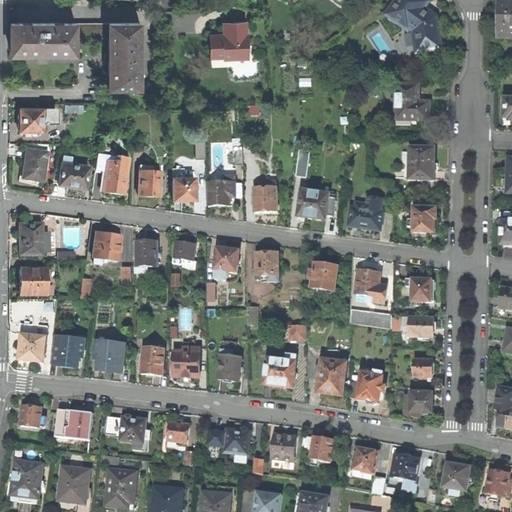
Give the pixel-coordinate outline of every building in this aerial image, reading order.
[(427,0),(397,0),(397,1),(387,14),(409,30),(410,28),(414,31),(417,52),(442,48),(437,17),(425,8),(430,2),(427,0)] [(511,2),(500,3),(499,38),(511,37),(511,2)] [(272,35),(285,34),(285,9),(272,9),(272,35)] [(210,35),(211,57),(223,56),(236,56),(236,59),(249,58),(248,34),(247,34),(246,22),(224,23),(224,30),(226,30),(226,37),(218,37),(218,35),(210,35)] [(75,53),(75,38),(75,23),(11,24),(11,54),(40,53),(47,53),(75,53)] [(108,35),(108,23),(75,23),(75,38),(108,38),(108,35)] [(108,23),(108,35),(110,35),(110,53),(111,53),(111,61),(110,61),(110,76),(110,87),(140,86),(140,23),(108,23)] [(417,85),(395,84),(394,127),(417,127),(417,121),(429,121),(429,111),(429,103),(417,103),(417,85)] [(41,124),(41,110),(19,111),(19,122),(19,133),(41,133),(41,124)] [(41,110),(41,124),(55,124),(55,110),(41,110)] [(205,141),(194,142),(195,159),(205,159),(205,141)] [(434,149),(409,148),(409,155),(403,154),(402,179),(408,179),(408,180),(432,181),(433,171),(434,171),(434,167),(434,164),(433,164),(434,149)] [(22,179),(43,182),(47,152),(26,150),(24,164),(22,179)] [(234,166),(243,166),(243,151),(233,151),(234,166)] [(115,162),(115,157),(97,155),(95,171),(104,172),(106,161),(115,162)] [(128,159),(115,157),(115,162),(106,161),(104,172),(102,193),(110,194),(123,195),(128,159)] [(71,165),(62,164),(61,164),(59,186),(67,187),(67,188),(73,189),(77,189),(86,190),(89,167),(71,165)] [(183,201),(194,201),(194,180),(183,180),(183,174),(178,174),(178,168),(172,168),(172,202),(183,201)] [(151,172),(139,172),(138,197),(150,197),(159,198),(160,188),(161,188),(161,180),(160,180),(160,172),(151,172)] [(221,207),(230,207),(230,197),(235,197),(235,176),(224,177),(224,183),(208,184),(208,208),(221,207)] [(266,213),(277,213),(275,182),(266,183),(266,189),(254,189),(254,214),(266,213)] [(326,216),(333,217),(336,199),(328,198),(329,195),(301,191),(297,217),(312,219),(325,221),(326,216)] [(367,229),(380,231),(381,222),(375,221),(376,213),(382,213),(391,215),(392,201),(368,198),(367,206),(367,211),(356,209),(351,208),(348,226),(360,228),(361,226),(364,227),(368,227),(367,229)] [(435,209),(412,208),(412,220),(406,220),(406,227),(412,227),(412,233),(433,233),(433,220),(435,220),(435,216),(435,209)] [(511,245),(511,220),(511,222),(502,222),(502,232),(501,245),(511,245)] [(42,253),(48,253),(48,233),(41,233),(41,225),(19,225),(19,240),(19,257),(42,256),(42,253)] [(102,260),(117,263),(121,236),(107,234),(95,233),(91,259),(93,259),(93,264),(101,265),(102,260)] [(137,242),(137,268),(148,268),(159,268),(159,242),(150,242),(137,242)] [(183,260),(193,262),(196,246),(186,245),(176,243),(174,259),(183,260)] [(217,270),(227,272),(237,273),(240,251),(228,250),(217,248),(214,272),(217,272),(217,270)] [(255,255),(256,276),(267,276),(267,282),(279,282),(278,254),(271,254),(266,254),(266,253),(263,252),(258,253),(258,255),(255,255)] [(193,262),(183,260),(183,265),(182,268),(196,270),(197,262),(193,262)] [(313,273),(310,272),(309,280),(312,280),(311,289),(342,293),(344,277),(336,276),(337,269),(325,267),(314,265),(313,273)] [(20,296),(52,296),(52,287),(46,287),(46,270),(19,270),(20,283),(20,296)] [(226,280),(227,272),(217,270),(217,272),(216,279),(226,280)] [(370,273),(357,271),(355,283),(357,283),(356,295),(377,298),(377,301),(384,302),(386,288),(378,287),(380,274),(370,273)] [(84,280),(81,300),(88,300),(91,281),(84,280)] [(430,280),(411,280),(411,303),(414,303),(414,307),(420,307),(421,303),(430,303),(430,301),(433,301),(433,291),(434,281),(430,280)] [(208,297),(216,297),(216,284),(208,284),(208,297)] [(511,310),(511,290),(502,289),(501,298),(499,309),(511,310)] [(247,326),(256,326),(256,309),(247,309),(247,326)] [(350,324),(391,330),(392,317),(351,312),(350,324)] [(407,319),(401,319),(401,327),(404,327),(404,330),(408,330),(408,338),(432,338),(432,329),(432,319),(407,318),(407,319)] [(326,321),(311,320),(310,335),(325,336),(326,321)] [(33,364),(44,365),(48,328),(20,326),(19,337),(22,337),(20,362),(33,364)] [(304,340),(304,326),(288,326),(288,341),(304,340)] [(79,369),(80,358),(83,359),(85,337),(77,337),(76,342),(58,340),(55,366),(69,368),(79,369)] [(109,372),(122,374),(124,347),(105,345),(106,339),(98,339),(96,360),(99,360),(98,371),(109,372)] [(154,376),(163,376),(166,346),(156,345),(156,349),(145,348),(142,375),(154,376)] [(187,379),(199,379),(199,349),(192,349),(192,352),(174,352),(174,378),(187,379)] [(227,381),(238,382),(241,358),(231,357),(232,352),(220,351),(217,379),(227,381)] [(282,387),(291,389),(293,379),(294,380),(295,372),(294,372),(296,356),(286,355),(285,361),(267,359),(263,385),(273,386),(272,388),(276,389),(282,389),(282,387)] [(329,395),(342,397),(346,364),(337,363),(338,359),(328,358),(327,362),(321,361),(320,367),(316,367),(314,379),(319,380),(317,393),(329,395)] [(431,361),(412,360),(411,377),(431,378),(431,371),(433,370),(433,367),(433,365),(431,363),(431,361)] [(377,405),(379,394),(382,395),(384,388),(380,387),(382,378),(381,378),(382,374),(372,372),(371,375),(360,373),(358,384),(350,383),(349,399),(355,400),(355,401),(370,403),(377,405)] [(495,410),(499,411),(500,406),(511,408),(511,390),(499,388),(495,410)] [(420,414),(430,414),(430,394),(410,393),(409,396),(403,396),(403,416),(412,417),(419,418),(420,417),(420,414)] [(511,430),(511,408),(500,406),(499,411),(496,427),(507,429),(511,430)] [(22,408),(19,428),(39,430),(40,429),(45,429),(46,419),(41,418),(41,410),(30,409),(22,408)] [(77,413),(59,410),(55,437),(90,441),(94,415),(77,413)] [(106,435),(121,437),(123,419),(108,417),(106,435)] [(136,420),(123,418),(123,419),(121,437),(120,441),(134,443),(133,451),(142,452),(143,445),(144,445),(144,440),(150,441),(151,432),(146,432),(147,421),(136,420)] [(169,424),(166,443),(186,445),(188,426),(178,425),(169,424)] [(225,452),(225,454),(231,455),(231,459),(247,461),(251,433),(248,432),(247,430),(246,429),(245,428),(243,429),(241,430),(241,431),(237,431),(228,430),(227,433),(225,452)] [(208,450),(225,452),(227,433),(211,432),(208,450)] [(309,446),(312,446),(309,459),(312,459),(311,465),(318,466),(319,461),(330,463),(331,456),(332,456),(334,449),(333,448),(334,440),(323,438),(304,434),(302,445),(304,445),(303,448),(309,450),(309,446)] [(274,436),(271,460),(292,463),(295,439),(284,437),(274,436)] [(362,450),(355,449),(351,471),(373,475),(377,453),(370,452),(371,450),(366,449),(363,449),(362,450)] [(194,453),(186,452),(185,466),(193,467),(194,453)] [(415,485),(416,485),(420,459),(407,457),(396,455),(393,472),(392,477),(407,480),(407,482),(406,484),(415,485)] [(263,461),(255,460),(254,476),(261,476),(263,461)] [(30,498),(38,499),(43,466),(15,462),(11,495),(19,496),(20,497),(24,498),(30,499),(30,498)] [(460,467),(445,465),(440,494),(458,498),(459,492),(465,493),(469,469),(460,467)] [(63,468),(59,501),(74,503),(86,504),(90,471),(63,468)] [(110,471),(106,506),(117,507),(129,509),(129,504),(134,504),(137,473),(110,471)] [(496,472),(489,471),(484,494),(490,496),(489,500),(497,502),(498,497),(511,500),(511,485),(511,481),(508,480),(509,475),(496,472)] [(385,479),(375,477),(372,493),(382,495),(385,479)] [(418,485),(416,485),(415,485),(406,484),(407,482),(405,482),(404,490),(417,493),(418,485)] [(155,488),(153,511),(181,511),(184,491),(155,488)] [(425,505),(433,507),(436,492),(428,491),(425,505)] [(203,493),(201,511),(229,511),(231,496),(203,493)] [(257,494),(254,511),(279,511),(282,497),(257,494)] [(327,501),(301,497),(299,511),(325,511),(326,509),(327,501)]
